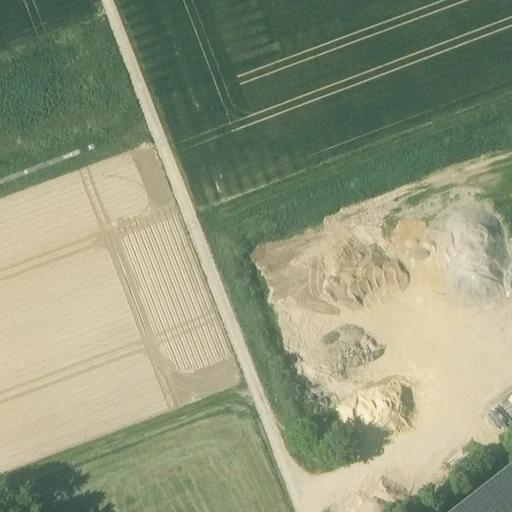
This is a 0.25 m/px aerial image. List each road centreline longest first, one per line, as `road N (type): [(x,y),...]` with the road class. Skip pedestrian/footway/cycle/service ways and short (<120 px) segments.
road 1 (track): [(105,0),(254,390)]
road 2 (track): [(0,484),(254,390)]
road 3 (track): [(254,390),(301,511)]
